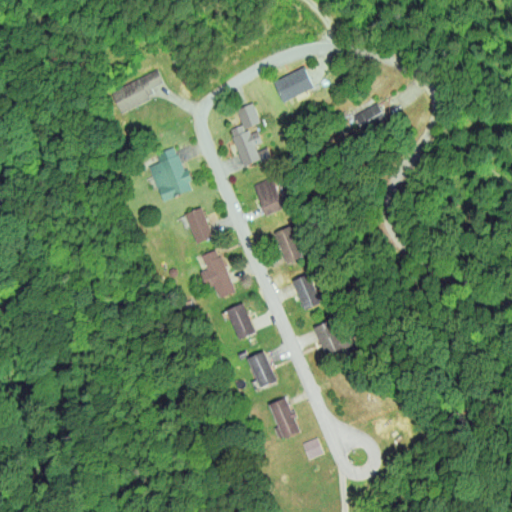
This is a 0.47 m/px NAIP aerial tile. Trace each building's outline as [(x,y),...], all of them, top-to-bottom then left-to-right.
[(314,88),(306,67),(274,79),(282,101),(314,88)] [(153,87),(164,82),(158,69),(112,90),(121,112),(157,96),(153,87)] [(261,122),(253,102),(237,109),(244,128),(261,122)] [(355,113),(363,133),(387,123),(379,103),(355,113)] [(244,166),(272,156),(268,146),(258,150),(256,144),(263,141),(259,130),(248,134),(244,123),(230,128),(244,166)] [(162,200),(193,189),(176,145),(155,153),(159,161),(149,165),(162,200)] [(286,207),(274,176),(254,184),(266,214),(286,207)] [(186,212),(196,242),(213,237),(203,207),(186,212)] [(287,263),(303,256),(291,225),(274,231),(287,263)] [(207,287),(215,285),(220,297),(236,291),(219,248),(202,254),(207,268),(201,271),(207,287)] [(293,280),(305,309),(322,302),(309,273),(293,280)] [(240,339),(256,332),(243,302),(227,309),(240,339)] [(313,326),(326,355),(355,342),(348,328),(342,331),(335,317),(313,326)] [(259,387),(276,382),(266,351),(249,356),(259,387)] [(283,438),(301,430),(293,410),(292,410),(286,396),(270,403),(283,438)] [(303,441),(308,458),(323,453),(318,437),(303,441)]
